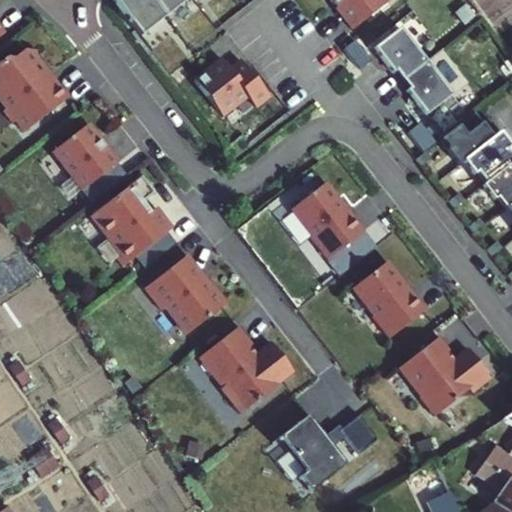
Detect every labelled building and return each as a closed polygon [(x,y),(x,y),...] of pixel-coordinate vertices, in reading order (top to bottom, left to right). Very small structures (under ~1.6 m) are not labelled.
[(111,0),(140,37),(187,0),(111,0)] [(330,0),(337,7),(335,8),(352,30),(388,1),(387,0),(330,0)] [(395,71),(402,80),(425,62),(399,28),(373,49),(392,74),(395,71)] [(354,41),(343,49),(359,70),(370,61),(354,41)] [(425,62),(402,80),(408,89),(406,91),(425,116),(466,84),(440,50),(425,62)] [(25,133),(68,99),(49,75),(45,77),(36,66),(37,52),(25,51),(12,60),(5,59),(0,63),(0,101),(6,110),(4,112),(3,117),(8,123),(13,124),(16,122),(25,133)] [(222,60),(194,82),(222,117),(245,98),(248,99),(255,108),(269,97),(241,62),(230,70),(222,60)] [(474,113),(438,141),(458,166),(464,162),(474,175),(476,173),(485,184),(482,186),(494,201),(496,199),(511,218),(511,146),(511,145),(506,148),(496,135),(493,137),(474,113)] [(422,154),(425,152),(434,144),(418,123),(406,133),(422,154)] [(52,153),(82,191),(91,203),(105,192),(96,181),(118,164),(88,125),(52,153)] [(422,154),(415,159),(420,166),(430,159),(425,152),(422,154)] [(118,164),(96,181),(105,192),(127,175),(118,164)] [(154,193),(141,177),(92,215),(123,255),(117,260),(123,268),(136,257),(145,269),(152,263),(144,252),(167,233),(170,231),(154,210),(150,213),(142,202),(154,193)] [(327,260),(363,232),(346,210),(345,211),(323,184),(292,209),(313,236),(309,238),(327,260)] [(458,194),(448,202),(453,209),(463,201),(458,194)] [(477,220),(468,227),(473,234),(483,226),(477,220)] [(167,233),(144,252),(152,263),(176,244),(167,233)] [(496,243),(486,251),(491,257),(501,250),(496,243)] [(187,335),(227,303),(214,286),(210,289),(185,257),(143,289),(161,312),(166,308),(187,335)] [(406,290),(385,263),(353,288),(374,315),(371,317),(388,339),(425,311),(408,289),(406,290)] [(222,391),(240,414),(293,372),(270,342),(254,354),(249,347),(252,344),(238,326),(199,357),(222,387),(222,391)] [(472,394),(491,379),(467,349),(452,361),(446,354),(450,352),(439,338),(399,368),(420,394),(419,398),(434,417),(469,390),(472,394)] [(18,363),(9,369),(15,378),(24,372),(18,363)] [(24,372),(15,378),(21,387),(30,381),(24,372)] [(511,433),(511,412),(498,421),(511,433)] [(309,493),(345,465),(331,448),(324,438),(307,416),(278,438),(304,472),(297,478),(309,493)] [(343,439),(356,457),(377,441),(359,417),(340,431),(338,433),(343,439)] [(57,420),(48,427),(54,436),(63,430),(57,420)] [(338,433),(340,431),(338,427),(324,438),(331,448),(343,439),(338,433)] [(63,430),(54,436),(60,445),(69,439),(63,430)] [(53,445),(34,458),(47,476),(65,464),(53,445)] [(499,493),(492,503),(504,511),(511,511),(511,459),(494,447),(474,477),(499,493)] [(96,478),(87,484),(93,493),(102,487),(96,478)] [(102,487),(93,493),(99,502),(108,496),(102,487)] [(458,511),(452,498),(430,508),(431,511),(458,511)] [(504,511),(492,503),(481,511),(504,511)]
